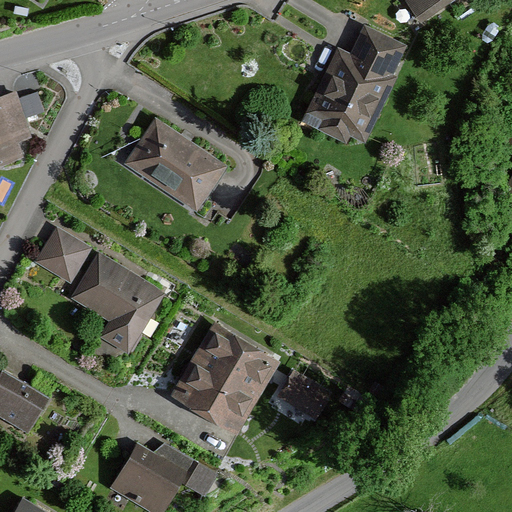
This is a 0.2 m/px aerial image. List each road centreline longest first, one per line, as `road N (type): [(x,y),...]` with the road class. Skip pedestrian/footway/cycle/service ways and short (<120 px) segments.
road 1 (residential): [(305,511),(438,425),(511,347)]
road 2 (residential): [(89,30),(95,71),(0,260)]
